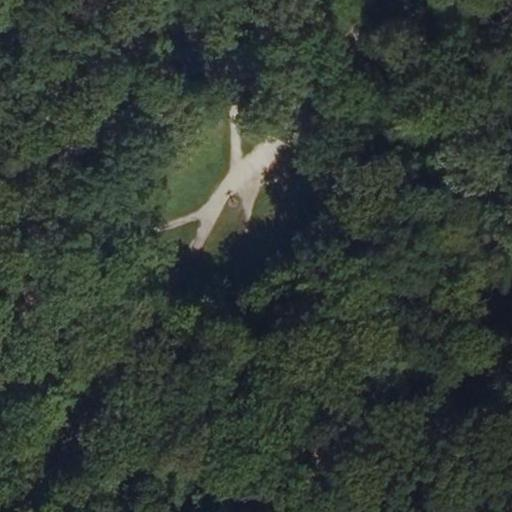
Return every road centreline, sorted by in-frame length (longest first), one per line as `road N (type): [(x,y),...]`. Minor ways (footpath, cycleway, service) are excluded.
road 1 (track): [(235,0),(225,511)]
road 2 (track): [(16,511),(234,183)]
road 3 (track): [(234,183),(511,105)]
road 4 (track): [(234,183),(0,264)]
road 5 (track): [(378,0),(234,183)]
